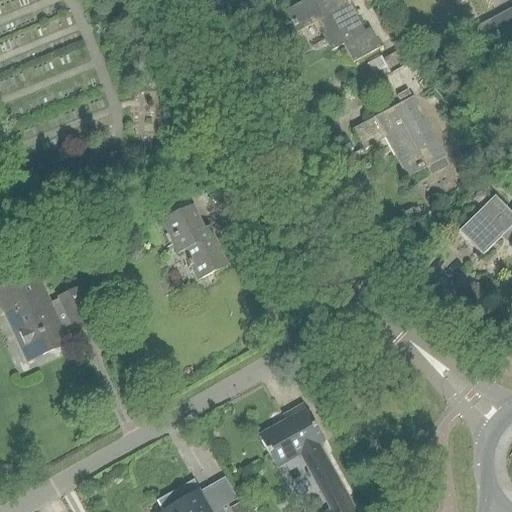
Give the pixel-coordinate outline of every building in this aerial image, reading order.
[(309,0),(310,0),(286,13),(297,33),(315,23),(331,53),(342,46),(352,65),(379,50),(369,31),(364,34),(345,0),(309,0)] [(511,9),(470,31),(481,52),(511,35),(511,9)] [(401,50),(383,60),(390,73),(408,63),(401,50)] [(424,167),(425,168),(443,159),(406,91),(396,97),(401,106),(392,111),(392,109),(352,131),(363,151),(387,138),(407,176),(424,167)] [(212,145),(189,155),(193,165),(216,155),(212,145)] [(471,178),(487,157),(480,145),(459,158),(471,178)] [(494,198),(457,234),(480,258),(499,239),(511,248),(511,211),(510,214),(494,198)] [(206,239),(192,207),(162,221),(177,253),(184,250),(189,261),(187,262),(189,267),(191,266),(198,280),(227,267),(213,236),(206,239)] [(436,222),(430,212),(422,218),(429,227),(436,222)] [(49,303),(36,273),(0,289),(0,302),(27,361),(67,343),(62,330),(91,317),(79,289),(49,303)] [(283,418),(286,424),(259,438),(276,469),(300,456),(330,511),(354,511),(319,447),(324,444),(304,407),(283,418)] [(194,482),(157,502),(162,511),(225,511),(215,493),(204,500),(194,482)] [(247,511),(242,501),(230,508),(232,511),(247,511)]
